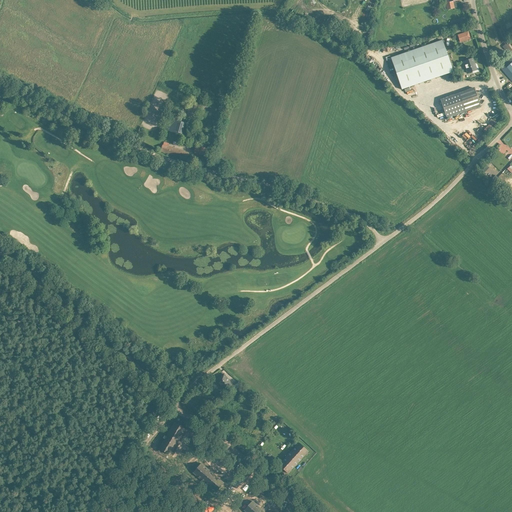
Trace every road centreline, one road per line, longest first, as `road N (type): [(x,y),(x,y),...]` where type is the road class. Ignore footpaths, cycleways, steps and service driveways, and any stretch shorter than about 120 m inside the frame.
road 1 (unclassified): [(304,511),(200,421),(177,411),(178,399),(382,242)]
road 2 (unclassified): [(382,242),(360,219),(295,193),(159,156)]
road 3 (track): [(178,399),(0,253)]
road 4 (unclassified): [(382,242),(511,123)]
road 5 (track): [(159,156),(0,83)]
